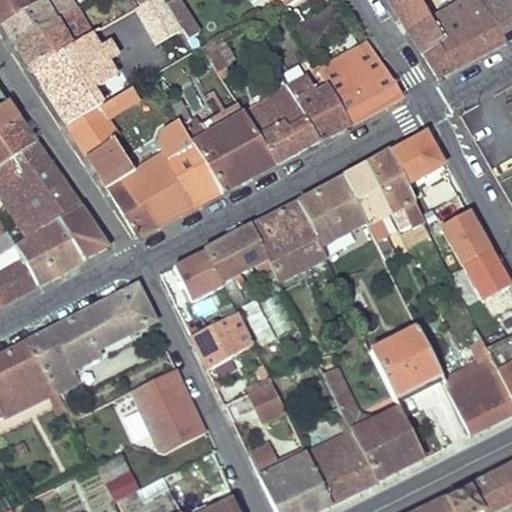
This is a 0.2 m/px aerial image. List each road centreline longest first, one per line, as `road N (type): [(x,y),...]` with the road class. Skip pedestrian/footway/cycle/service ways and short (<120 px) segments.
road 1 (residential): [(139,259),(432,98)]
road 2 (residential): [(139,259),(259,511)]
road 3 (residential): [(0,52),(139,259)]
road 4 (tertiary): [(511,245),(432,98)]
road 5 (tertiary): [(511,437),(372,511)]
road 6 (residential): [(0,330),(139,259)]
